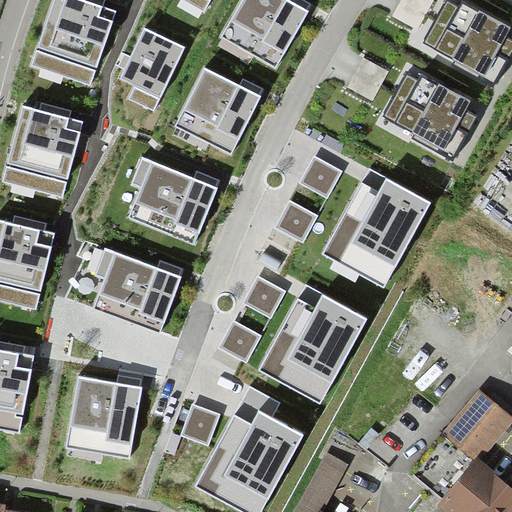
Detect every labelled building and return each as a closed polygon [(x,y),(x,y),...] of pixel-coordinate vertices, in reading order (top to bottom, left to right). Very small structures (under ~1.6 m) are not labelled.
[(117,11),(84,0),(54,0),(33,64),(92,84),(117,11)] [(211,0),(189,0),(206,10),(211,0)] [(309,13),(285,0),(244,0),(225,34),(279,66),(309,13)] [(435,1),(432,0),(402,0),(393,16),(419,30),(435,1)] [(447,2),(425,42),(494,81),(504,65),(511,50),(511,42),(505,38),(507,36),(511,28),(464,1),(460,9),(447,2)] [(187,48),(145,27),(119,80),(133,87),(127,100),(155,113),(187,48)] [(389,71),(364,57),(348,87),(373,100),(389,71)] [(262,95),(205,67),(175,125),(232,154),(262,95)] [(409,74),(385,116),(454,156),(465,136),(476,116),(466,111),(468,108),(472,101),(422,74),(419,80),(409,74)] [(84,121),(21,105),(1,182),(64,198),(84,121)] [(315,156),(300,183),(328,198),(343,171),(315,156)] [(219,188),(143,157),(132,183),(143,188),(131,218),(195,244),(219,188)] [(431,202),(386,178),(379,192),(362,182),(322,255),(384,288),(431,202)] [(291,200),(276,227),(304,242),(319,215),(291,200)] [(55,234),(0,220),(0,301),(37,310),(55,234)] [(180,278),(105,249),(95,275),(105,279),(95,307),(159,332),(180,278)] [(258,277),(244,304),(272,319),(286,292),(258,277)] [(368,319),(324,296),(317,309),(300,299),(260,372),(320,403),(368,319)] [(234,320),(220,347),(248,362),(262,335),(234,320)] [(33,356),(0,350),(0,428),(20,432),(33,356)] [(141,389),(80,378),(67,447),(128,458),(141,389)] [(471,462),(507,419),(476,393),(440,437),(471,462)] [(220,415),(193,405),(181,436),(208,446),(220,415)] [(260,511),(303,435),(260,411),(253,424),(235,415),(195,487),(239,511),(260,511)] [(318,511),(343,468),(320,456),(289,511),(318,511)] [(504,511),(511,502),(511,494),(471,463),(433,511),(504,511)]
